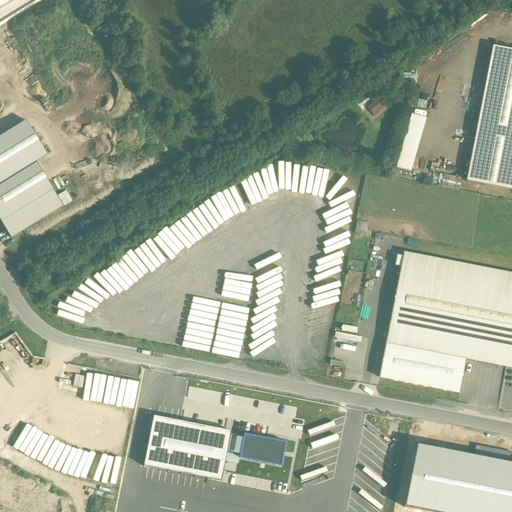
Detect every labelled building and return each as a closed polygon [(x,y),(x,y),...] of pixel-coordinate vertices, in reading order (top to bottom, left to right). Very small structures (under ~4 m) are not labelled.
[(467,182),(511,189),(511,49),(493,46),(467,182)] [(375,116),(385,106),(377,98),(367,108),(375,116)] [(412,173),(425,118),(410,114),(397,169),(412,173)] [(27,121),(0,137),(0,221),(10,239),(64,207),(36,162),(48,156),(27,121)] [(95,299),(137,276),(129,261),(132,259),(128,251),(83,276),(95,299)] [(511,274),(404,254),(379,379),(459,394),(466,358),(511,367),(511,274)] [(205,480),(221,484),(227,454),(231,436),(231,434),(156,420),(154,420),(144,467),(147,468),(205,480)] [(244,438),(231,436),(227,454),(241,457),(244,438)] [(245,436),(244,438),(241,457),(240,460),(282,468),(286,444),(266,440),(245,436)]
